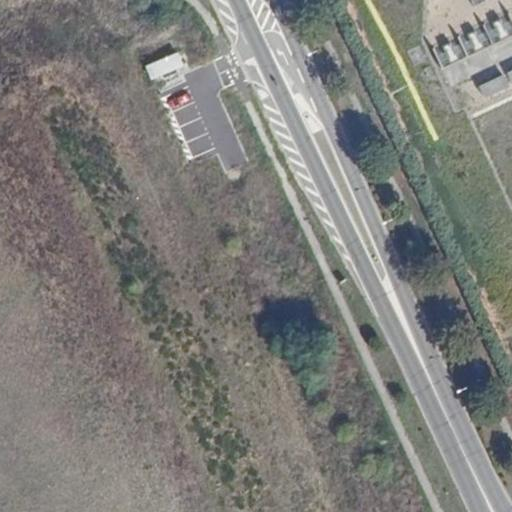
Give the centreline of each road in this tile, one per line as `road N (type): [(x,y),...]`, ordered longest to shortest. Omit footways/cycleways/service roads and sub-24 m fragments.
road 1 (primary): [(236,0),(481,511)]
road 2 (primary): [(502,511),(274,0)]
